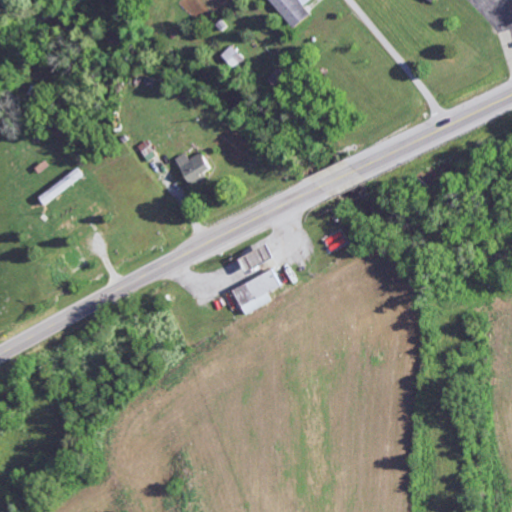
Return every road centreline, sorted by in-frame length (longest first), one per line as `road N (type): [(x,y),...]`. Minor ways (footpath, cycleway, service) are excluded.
road 1 (trunk): [(0,354),(322,187)]
road 2 (trunk): [(356,170),(511,96)]
road 3 (residential): [(451,126),(349,0)]
